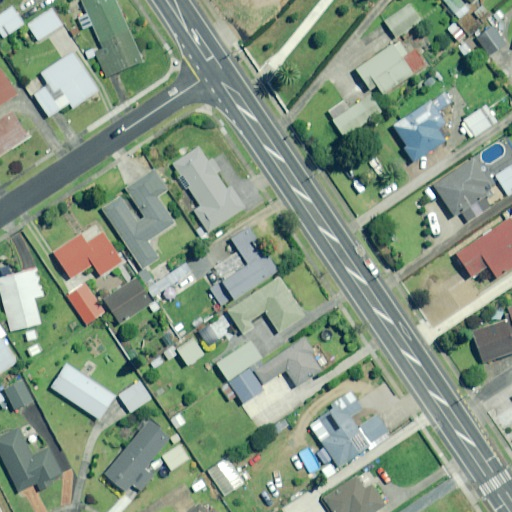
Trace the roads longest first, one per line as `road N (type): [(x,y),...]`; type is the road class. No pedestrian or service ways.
road 1 (secondary): [(215,73),(511,505)]
road 2 (residential): [(0,215),(215,73)]
